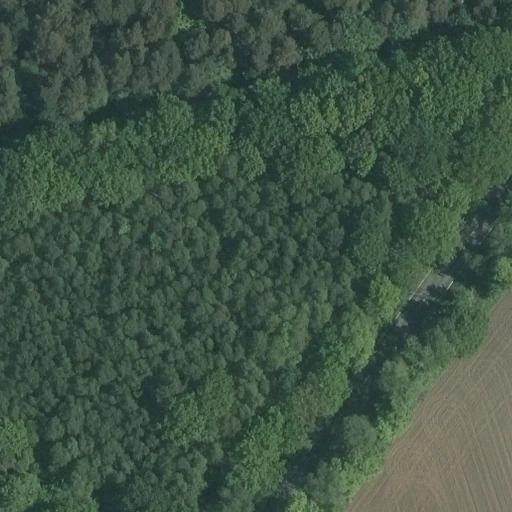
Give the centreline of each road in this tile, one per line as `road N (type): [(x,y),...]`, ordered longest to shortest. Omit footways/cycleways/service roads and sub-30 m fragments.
road 1 (unclassified): [(0,171),(511,59)]
road 2 (secondary): [(273,511),(511,174)]
